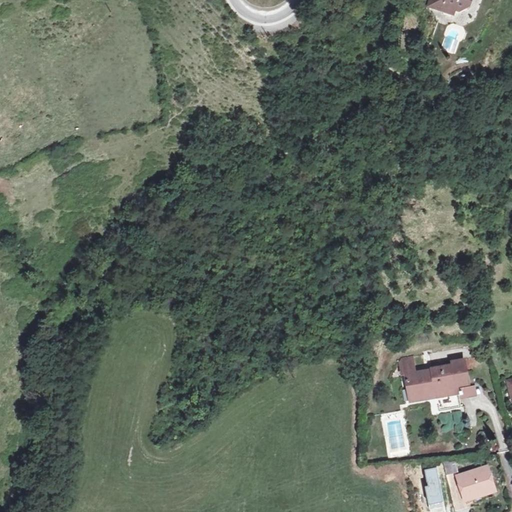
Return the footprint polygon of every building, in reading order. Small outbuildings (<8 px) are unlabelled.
[(431,0),(429,5),(444,11),(446,4),(457,9),(458,7),(459,1),(459,0),(431,0)] [(471,0),(459,0),(459,1),(458,7),(457,9),(460,10),(469,6),(471,0)] [(455,12),(457,9),(446,4),(444,11),(454,14),(455,12)] [(425,377),(424,372),(403,375),(405,384),(409,383),(413,401),(429,399),(428,393),(437,392),(438,397),(441,410),(459,407),(455,390),(467,388),(463,362),(455,363),(455,366),(433,370),(434,375),(425,377)] [(454,461),(444,463),(447,478),(457,475),(454,461)] [(425,480),(437,479),(436,469),(425,470),(425,480)] [(465,504),(497,494),(489,470),(457,480),(465,504)] [(423,498),(432,498),(431,487),(423,487),(423,498)]
